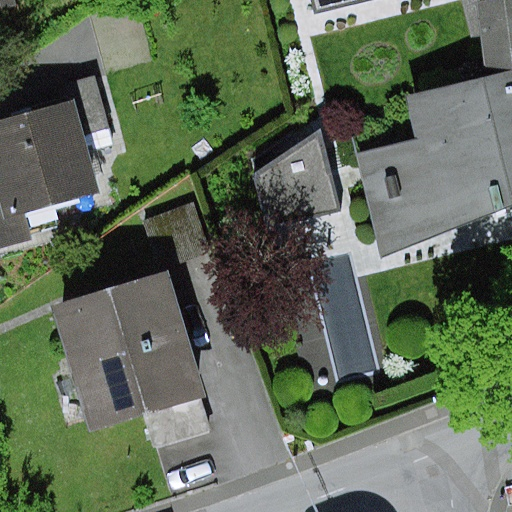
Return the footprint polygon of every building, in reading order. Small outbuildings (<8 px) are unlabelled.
[(317,0),(320,10),(359,0),(317,0)] [(366,154),(387,255),(511,229),(511,1),(483,7),(497,77),(417,93),(426,141),(366,154)] [(66,121),(0,140),(0,194),(6,214),(0,216),(0,248),(25,241),(18,219),(89,196),(66,121)] [(341,213),(320,130),(254,176),(267,231),(341,213)] [(209,256),(192,205),(144,221),(161,272),(209,256)] [(280,263),(311,377),(384,358),(353,244),(280,263)] [(162,288),(59,319),(92,427),(146,411),(156,446),(205,431),(162,288)]
